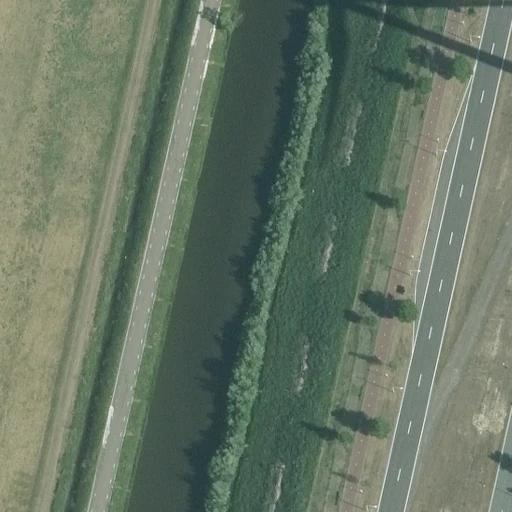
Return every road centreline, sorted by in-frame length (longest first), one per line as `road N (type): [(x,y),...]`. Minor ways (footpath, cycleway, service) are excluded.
road 1 (track): [(153,0),(40,511)]
road 2 (tertiary): [(98,511),(211,0)]
road 3 (primary): [(501,0),(390,511)]
